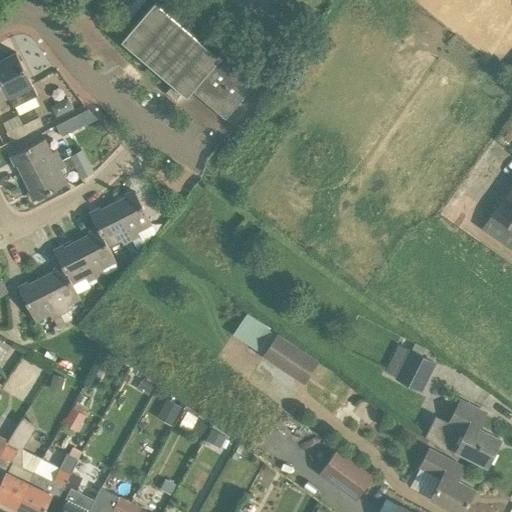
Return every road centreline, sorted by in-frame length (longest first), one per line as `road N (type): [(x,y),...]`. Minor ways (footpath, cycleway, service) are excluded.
road 1 (residential): [(0,207),(13,232),(90,190),(147,127)]
road 2 (residential): [(147,127),(108,98),(46,24),(25,13)]
